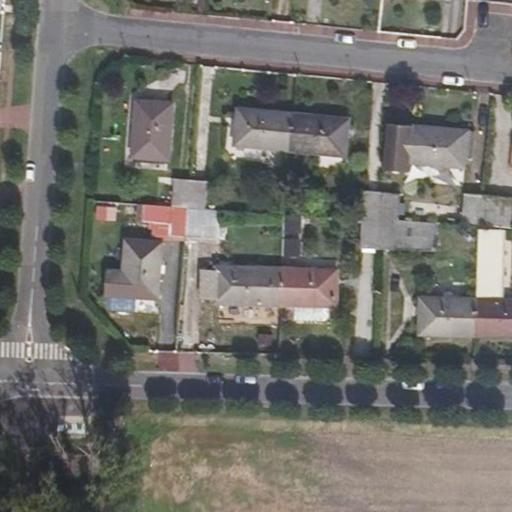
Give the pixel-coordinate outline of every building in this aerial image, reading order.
[(135,100),(131,155),(166,156),(168,102),(135,100)] [(234,144),(287,149),(291,113),(236,109),(234,144)] [(291,113),(287,149),(341,153),(345,119),(291,113)] [(407,161),(461,165),(462,156),(464,131),(411,126),(386,124),(381,169),(407,171),(407,161)] [(464,131),(462,156),(468,156),(470,131),(464,131)] [(172,179),(170,205),(186,206),(189,179),(172,179)] [(189,179),(186,206),(204,207),(206,181),(189,179)] [(362,190),(360,216),(377,217),(379,191),(362,190)] [(379,191),(377,217),(397,218),(399,192),(379,191)] [(463,193),(461,222),(476,223),(479,194),(463,193)] [(479,194),(476,223),(500,225),(509,226),(511,198),(479,194)] [(170,205),(141,203),(139,221),(151,222),(151,234),(184,237),(186,206),(170,205)] [(186,206),(184,237),(217,239),(219,208),(204,207),(186,206)] [(357,246),(376,247),(377,217),(360,216),(357,246)] [(377,217),(376,247),(432,250),(434,221),(397,218),(377,217)] [(473,299),(472,334),(511,335),(511,300),(498,300),(500,225),(476,223),(473,299)] [(346,230),(312,230),(311,243),(346,245),(346,230)] [(123,268),(107,268),(106,294),(132,295),(132,303),(152,305),(159,243),(125,241),(123,268)] [(214,302),(278,303),(279,268),(215,267),(213,270),(199,269),(199,298),(212,299),(214,302)] [(279,268),(278,303),(332,304),(332,270),(279,268)] [(418,332),(472,334),(473,299),(419,298),(418,332)] [(293,307),(294,318),(330,317),(330,306),(293,307)]
